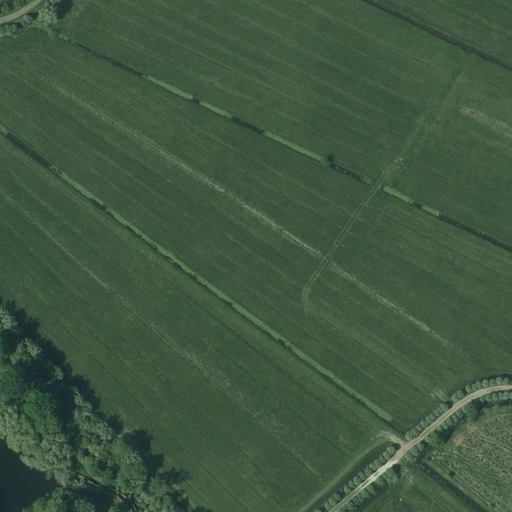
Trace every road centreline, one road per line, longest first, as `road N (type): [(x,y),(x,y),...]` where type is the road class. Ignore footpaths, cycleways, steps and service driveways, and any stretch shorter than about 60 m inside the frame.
road 1 (track): [(405,450),(388,435),(371,439),(292,511)]
road 2 (track): [(511,389),(466,399),(405,450)]
